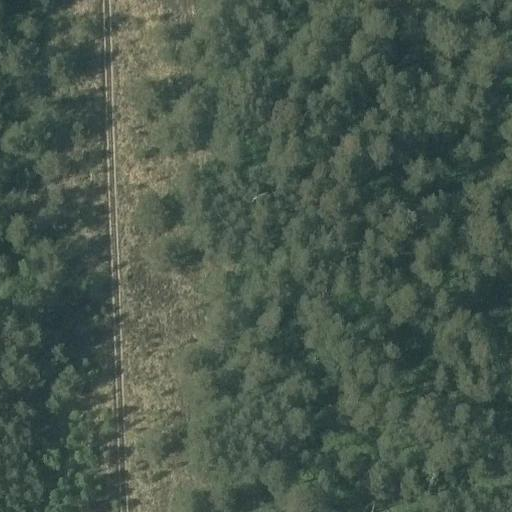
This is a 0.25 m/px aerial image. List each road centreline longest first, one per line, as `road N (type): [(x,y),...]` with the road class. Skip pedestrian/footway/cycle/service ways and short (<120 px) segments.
road 1 (track): [(97,0),(111,511)]
road 2 (track): [(511,55),(389,0)]
